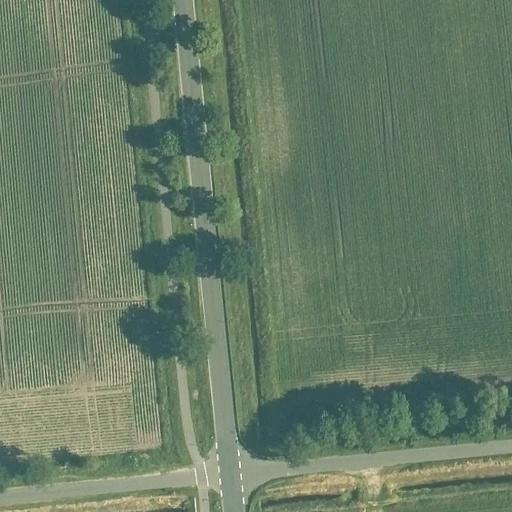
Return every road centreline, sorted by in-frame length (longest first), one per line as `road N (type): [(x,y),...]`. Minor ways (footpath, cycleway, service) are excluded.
road 1 (tertiary): [(184,0),(230,476)]
road 2 (unclassified): [(230,476),(511,448)]
road 3 (unclassified): [(0,497),(230,476)]
